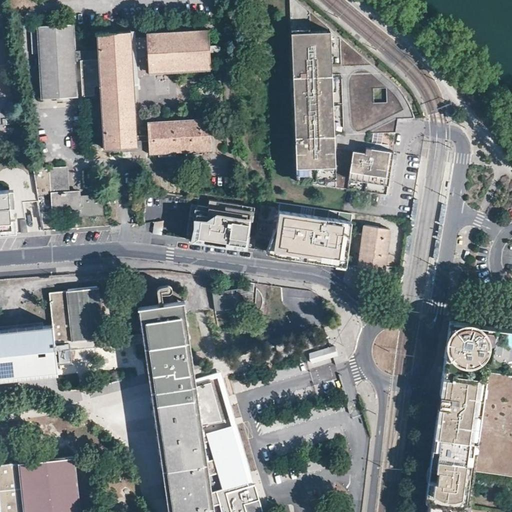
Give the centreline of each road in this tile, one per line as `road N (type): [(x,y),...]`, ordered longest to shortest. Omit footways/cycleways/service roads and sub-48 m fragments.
road 1 (residential): [(0,258),(125,249),(310,273),(344,288),(374,326)]
road 2 (residential): [(400,511),(419,374)]
road 3 (residential): [(381,379),(369,511)]
